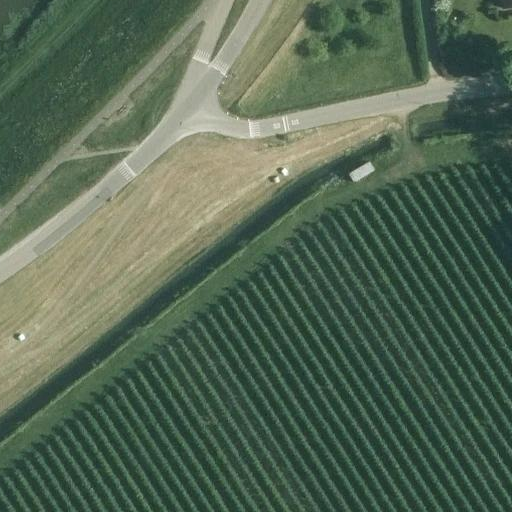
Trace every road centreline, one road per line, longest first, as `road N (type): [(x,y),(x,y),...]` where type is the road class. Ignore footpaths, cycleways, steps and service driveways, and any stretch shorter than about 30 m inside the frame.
road 1 (tertiary): [(186,111),(233,131),(511,80)]
road 2 (unclassified): [(186,111),(0,271)]
road 3 (tertiary): [(186,111),(260,0)]
